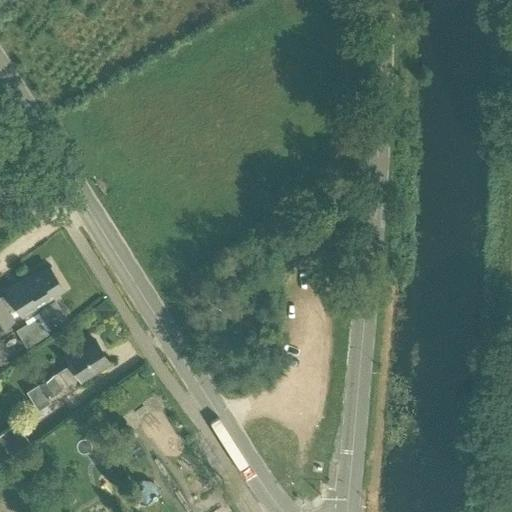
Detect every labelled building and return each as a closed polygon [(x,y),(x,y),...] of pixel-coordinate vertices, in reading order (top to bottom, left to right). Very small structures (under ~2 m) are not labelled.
[(21,283),(0,295),(0,327),(36,305),(49,326),(63,317),(50,296),(61,289),(51,274),(54,272),(50,266),(47,268),(47,267),(30,277),(29,274),(19,280),(21,283)] [(25,391),(37,410),(50,402),(46,397),(78,377),(81,380),(94,371),(93,370),(107,361),(93,339),(65,356),(70,363),(25,391)] [(0,432),(0,463),(29,442),(15,422),(0,432)] [(145,473),(127,481),(134,499),(153,491),(145,473)] [(46,485),(27,496),(36,511),(48,511),(58,506),(46,485)]
